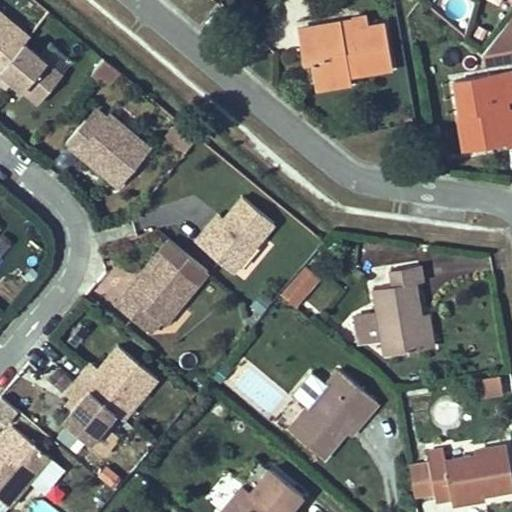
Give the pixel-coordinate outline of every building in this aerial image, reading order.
[(0,69),(25,41),(30,35),(0,9),(0,69)] [(511,57),(511,14),(484,49),(485,62),(511,57)] [(354,26),(352,17),(341,19),(342,28),(354,26)] [(311,59),(314,79),(349,73),(392,66),(385,21),(354,26),(342,28),(341,19),(298,26),(303,60),(311,59)] [(12,78),(39,101),(63,73),(25,41),(0,69),(0,78),(7,85),(12,78)] [(119,68),(104,55),(96,64),(112,77),(119,68)] [(503,109),(502,100),(507,99),(511,98),(511,69),(455,79),(461,111),(465,110),(471,146),(507,139),(508,144),(511,142),(511,107),(508,108),(503,109)] [(351,83),(349,73),(314,79),(315,89),(351,83)] [(85,117),(97,127),(107,115),(95,105),(85,117)] [(471,146),(465,110),(461,111),(457,112),(463,147),(471,146)] [(95,165),(119,185),(151,146),(110,111),(107,115),(97,127),(85,117),(66,140),(78,151),(83,145),(100,159),(95,165)] [(186,150),(199,134),(183,122),(171,137),(186,150)] [(100,159),(83,145),(78,151),(95,165),(100,159)] [(196,239),(233,271),(275,221),(243,195),(224,216),(212,231),(206,227),(196,239)] [(206,227),(212,231),(224,216),(219,212),(206,227)] [(116,301),(139,321),(149,309),(160,319),(164,322),(210,265),(168,234),(140,272),(146,277),(133,294),(126,289),(116,301)] [(374,285),(377,309),(382,338),(384,352),(427,346),(421,311),(415,280),(422,279),(420,262),(391,267),(394,282),(374,285)] [(294,302),(318,276),(305,265),(281,293),(294,302)] [(133,294),(146,277),(140,272),(126,289),(133,294)] [(160,319),(149,309),(139,321),(151,331),(160,319)] [(362,341),(382,338),(377,309),(357,311),(362,341)] [(428,310),(421,311),(427,346),(434,344),(428,310)] [(158,376),(119,343),(100,366),(94,372),(87,367),(77,379),(115,410),(123,401),(131,407),(158,376)] [(41,374),(59,390),(72,375),(54,359),(41,374)] [(87,367),(94,372),(100,366),(93,361),(87,367)] [(378,400),(339,367),(289,428),(323,456),(346,430),(362,409),(367,413),(378,400)] [(478,372),(481,390),(503,386),(500,368),(478,372)] [(89,441),(115,410),(77,379),(66,392),(71,396),(77,401),(72,407),(63,418),(89,441)] [(72,407),(77,401),(71,396),(66,402),(72,407)] [(123,417),(131,407),(123,401),(115,410),(123,417)] [(367,413),(362,409),(346,430),(350,433),(367,413)] [(0,496),(9,504),(50,455),(13,424),(3,437),(8,441),(0,450),(0,496)] [(134,429),(118,441),(131,459),(148,446),(134,429)] [(446,457),(444,446),(427,448),(429,461),(434,489),(436,498),(452,495),(453,501),(485,496),(484,491),(511,486),(511,470),(507,442),(475,448),(476,452),(446,457)] [(434,489),(429,461),(410,465),(415,492),(434,489)] [(220,509),(223,511),(267,511),(271,509),(274,511),(286,511),(303,493),(270,466),(269,466),(254,485),(250,490),(242,484),(220,509)]
